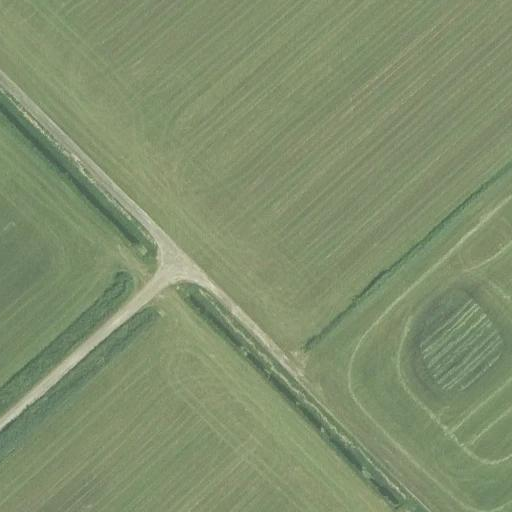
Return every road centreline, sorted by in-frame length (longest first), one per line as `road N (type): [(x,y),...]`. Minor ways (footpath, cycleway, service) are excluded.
road 1 (unclassified): [(176,257),(0,82)]
road 2 (unclassified): [(0,419),(176,257)]
road 3 (track): [(292,376),(430,511)]
road 4 (unclassified): [(292,376),(176,257)]
